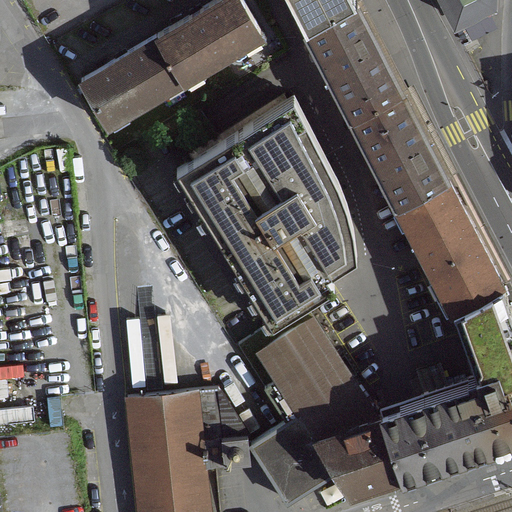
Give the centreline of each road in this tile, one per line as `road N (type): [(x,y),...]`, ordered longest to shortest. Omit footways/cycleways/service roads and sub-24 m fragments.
road 1 (residential): [(111,511),(94,167),(0,3)]
road 2 (residential): [(427,496),(393,390),(376,231),(352,163),(266,0)]
road 3 (primary): [(410,0),(510,194)]
